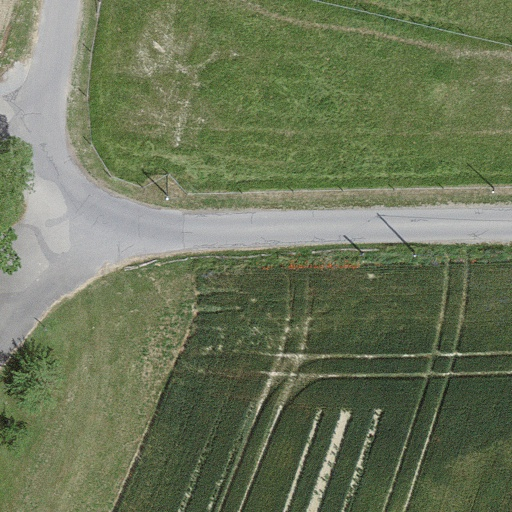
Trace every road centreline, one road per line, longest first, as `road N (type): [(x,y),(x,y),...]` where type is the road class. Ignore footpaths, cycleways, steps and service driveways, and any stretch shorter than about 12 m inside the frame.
road 1 (unclassified): [(33,160),(75,241),(511,226)]
road 2 (unclassified): [(33,160),(61,0)]
